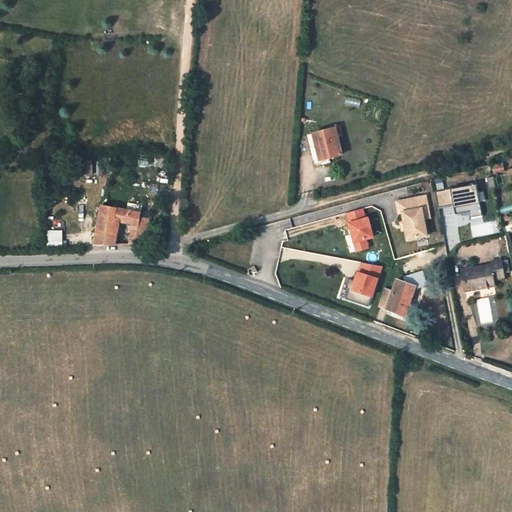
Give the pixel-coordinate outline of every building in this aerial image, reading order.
[(332,128),(310,134),(316,160),(338,155),(332,128)] [(137,159),(136,181),(157,182),(158,160),(137,159)] [(493,173),(503,171),(502,164),(492,166),(493,173)] [(484,218),(477,185),(436,193),(439,208),(454,205),(456,215),(470,212),(470,213),(471,220),(484,218)] [(400,213),(403,212),(406,222),(407,229),(409,239),(428,235),(425,218),(422,208),(428,207),(426,195),(397,202),(400,213)] [(98,206),(92,248),(111,247),(113,221),(127,223),(125,246),(140,245),(142,225),(142,217),(140,216),(140,213),(136,212),(136,210),(98,206)] [(422,208),(425,218),(431,217),(428,207),(422,208)] [(364,219),(361,209),(348,213),(351,223),(348,224),(356,251),(367,248),(365,239),(372,237),(367,218),(364,219)] [(63,247),(63,231),(47,231),(47,247),(63,247)] [(429,266),(425,252),(395,261),(399,275),(429,266)] [(491,265),(461,271),(466,292),(495,287),(494,280),(505,278),(502,259),(490,261),(491,265)] [(349,289),(346,300),(369,308),(382,267),(362,264),(359,273),(353,291),(349,289)] [(353,291),(359,273),(357,272),(354,281),(349,279),(346,288),(349,289),(353,291)] [(406,316),(416,287),(397,280),(393,293),(385,290),(380,307),(394,311),(393,314),(404,318),(404,315),(406,316)]
